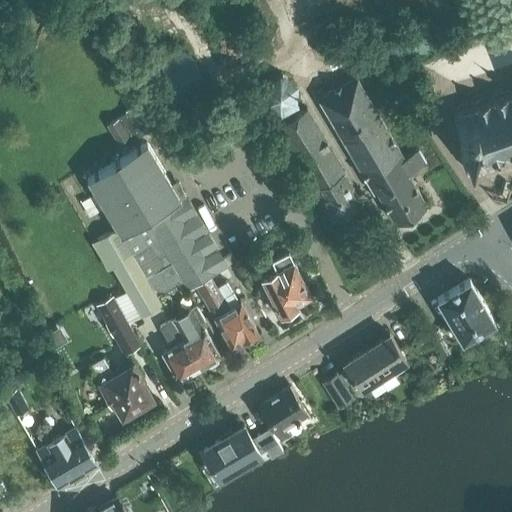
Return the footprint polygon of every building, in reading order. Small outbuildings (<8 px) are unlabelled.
[(314,27),(322,42),(344,30),(336,15),(314,27)] [(426,17),(386,34),(399,63),(439,46),(426,17)] [(360,29),(366,42),(382,35),(376,22),(360,29)] [(331,43),(340,59),(365,45),(356,29),(331,43)] [(186,45),(144,67),(165,107),(207,86),(186,45)] [(404,156),(354,73),(316,96),(372,192),(376,190),(394,220),(426,201),(407,170),(424,160),(417,148),(404,156)] [(511,91),(453,110),(471,168),(473,167),(472,163),(488,158),(489,163),(491,162),(490,157),(506,152),(507,157),(509,156),(508,152),(508,151),(511,150),(511,91)] [(110,123),(122,144),(141,132),(142,133),(154,126),(140,103),(127,110),(129,112),(110,123)] [(277,123),(313,187),(312,187),(331,221),(360,205),(341,173),(343,172),(306,107),(277,123)] [(268,135),(275,146),(285,139),(279,129),(268,135)] [(147,275),(157,268),(144,246),(148,244),(129,210),(174,184),(148,140),(88,176),(117,226),(98,237),(114,265),(134,253),(147,275)] [(171,260),(182,279),(186,286),(195,281),(214,313),(213,314),(230,344),(242,337),(247,338),(253,336),(254,330),(257,329),(239,299),(228,279),(217,285),(210,272),(225,264),(184,197),(182,198),(174,184),(129,210),(148,244),(144,246),(157,268),(171,260)] [(82,199),(90,214),(104,206),(96,191),(82,199)] [(302,234),(292,239),(297,249),(307,244),(302,234)] [(262,275),(280,311),(287,314),(293,311),(294,307),(297,305),(295,301),(309,294),(291,259),(290,260),(285,251),(272,257),(277,267),(262,275)] [(230,252),(221,256),(226,263),(234,259),(230,252)] [(163,302),(152,284),(147,275),(134,253),(114,265),(143,314),(163,302)] [(165,288),(182,279),(171,260),(157,268),(147,275),(152,284),(165,288)] [(468,276),(438,295),(438,296),(462,336),(477,327),(484,338),(488,339),(500,332),(500,329),(500,327),(469,277),(468,276)] [(137,344),(109,295),(95,304),(123,352),(137,344)] [(173,317),(172,318),(199,364),(203,361),(209,362),(215,359),(217,352),(201,324),(206,321),(196,303),(173,316),(173,317)] [(199,364),(172,318),(160,325),(170,343),(162,348),(178,375),(184,377),(190,373),(191,369),(199,364)] [(351,395),(342,381),(353,374),(360,385),(366,381),(368,385),(380,378),(378,373),(405,356),(388,330),(343,359),(347,365),(337,372),(334,369),(322,377),(338,403),(351,395)] [(105,389),(102,390),(110,404),(115,401),(120,411),(136,402),(142,403),(145,401),(146,397),(148,396),(138,377),(141,375),(133,361),(113,371),(103,354),(90,362),(105,389)] [(258,402),(281,438),(289,433),(284,424),(306,410),(288,383),(258,402)] [(6,392),(18,413),(29,407),(18,385),(6,392)] [(38,447),(37,447),(57,482),(58,483),(58,484),(60,483),(95,461),(95,462),(96,461),(97,461),(96,460),(77,429),(75,425),(74,426),(38,447)] [(220,437),(203,447),(211,461),(220,476),(262,452),(267,448),(271,456),(283,449),(269,425),(249,436),(242,425),(233,430),(231,427),(218,434),(220,437)] [(2,478),(0,479),(0,494),(8,491),(2,478)] [(126,511),(125,510),(126,509),(123,503),(122,504),(117,495),(98,506),(96,507),(95,504),(84,510),(80,511),(126,511)]
